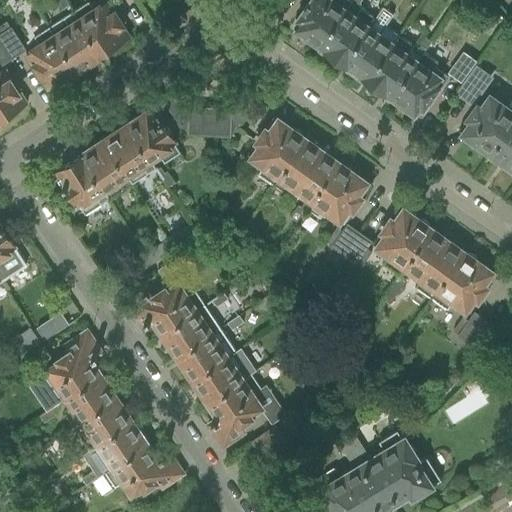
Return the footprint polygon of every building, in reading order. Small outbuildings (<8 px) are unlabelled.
[(64,0),(54,0),(61,10),(68,5),(64,0)] [(318,46),(318,47),(350,1),(348,0),(309,0),(296,20),(299,23),(295,29),(318,46)] [(319,49),(342,65),(374,19),(359,8),(355,14),(350,10),(356,0),(359,3),(361,0),(350,0),(350,1),(318,47),(319,49)] [(73,11),(101,55),(103,54),(107,55),(112,51),(113,47),(128,38),(128,37),(127,37),(121,27),(123,26),(114,12),(112,13),(105,2),(93,10),(88,1),(73,11)] [(374,19),(342,65),(366,82),(398,34),(384,24),(392,13),(390,11),(383,7),(374,19)] [(60,19),(48,27),(77,71),(101,55),(73,11),(72,12),(72,11),(68,14),(60,19)] [(6,22),(0,26),(0,40),(11,57),(23,49),(6,22)] [(77,71),(48,27),(33,37),(37,43),(28,49),(29,52),(25,54),(48,88),(46,89),(47,90),(64,79),(68,80),(73,77),(74,73),(77,71)] [(389,98),(390,98),(430,41),(429,41),(430,40),(425,36),(419,44),(422,46),(415,56),(409,52),(414,45),(398,34),(366,82),(389,98)] [(0,63),(11,57),(0,40),(0,63)] [(430,41),(390,98),(391,98),(415,114),(419,108),(423,111),(446,78),(443,76),(445,74),(435,67),(438,62),(423,52),(431,40),(430,40),(429,41),(430,41)] [(449,73),(460,80),(474,61),(462,53),(449,73)] [(0,117),(2,120),(4,119),(8,119),(13,116),(14,112),(27,104),(26,103),(25,104),(1,68),(0,69),(0,117)] [(458,92),(471,102),(489,77),(476,68),(458,92)] [(487,151),(490,153),(511,121),(511,106),(489,90),(481,103),(478,101),(458,130),(477,144),(478,148),(483,152),(487,151)] [(177,91),(164,99),(175,116),(187,133),(187,107),(177,91)] [(231,109),(230,135),(231,135),(243,119),(254,102),(242,94),(231,109)] [(187,107),(187,133),(201,134),(202,109),(189,108),(189,106),(187,107)] [(152,108),(126,125),(150,160),(151,162),(160,156),(164,162),(178,152),(174,145),(176,144),(172,137),(161,121),(159,122),(151,110),(152,110),(152,108)] [(215,135),(230,135),(231,109),(230,108),(230,110),(216,109),(215,135)] [(202,109),(201,134),(215,135),(216,109),(202,109)] [(257,175),(272,185),(306,139),(302,137),(302,133),(296,129),(292,130),(273,116),(244,157),(261,169),(257,175)] [(511,121),(490,153),(507,166),(508,170),(511,172),(511,121)] [(126,125),(103,140),(132,184),(155,169),(156,169),(151,162),(150,160),(126,125)] [(306,139),(272,185),(289,197),(293,192),(303,199),(305,200),(309,203),(338,162),(306,139)] [(103,140),(80,155),(108,199),(132,184),(103,140)] [(108,199),(80,155),(54,171),(55,173),(56,172),(64,184),(62,186),(76,208),(78,206),(84,215),(108,199)] [(305,209),(296,221),(296,222),(305,209),(321,220),(325,215),(341,226),(370,185),(350,171),(350,167),(344,163),(340,164),(338,162),(309,203),(305,208),(305,209)] [(156,169),(155,169),(167,188),(174,183),(167,171),(164,172),(160,166),(156,169)] [(298,205),(289,217),(296,221),(305,209),(305,208),(301,205),(300,207),(298,205)] [(398,273),(399,274),(431,228),(427,226),(427,222),(421,219),(418,219),(398,205),(370,245),(386,258),(383,262),(385,264),(385,265),(397,274),(398,273)] [(192,222),(180,230),(187,240),(198,233),(192,222)] [(0,281),(25,265),(24,264),(24,265),(14,248),(15,247),(1,225),(0,225),(0,281)] [(326,240),(343,253),(358,233),(347,225),(342,231),(336,227),(326,240)] [(431,228),(402,269),(407,273),(412,276),(419,281),(416,286),(431,297),(463,251),(431,228)] [(180,230),(162,242),(169,252),(187,240),(180,230)] [(358,233),(343,253),(361,265),(370,251),(364,247),(369,241),(358,233)] [(162,242),(144,254),(151,264),(169,252),(162,242)] [(463,251),(431,297),(448,309),(451,304),(466,315),(495,274),(475,260),(475,257),(469,253),(466,253),(463,251)] [(151,264),(144,254),(117,272),(124,282),(151,264)] [(165,265),(157,270),(164,280),(172,275),(165,265)] [(394,283),(383,298),(389,303),(405,281),(402,279),(404,275),(401,272),(400,274),(394,283)] [(149,290),(128,304),(135,315),(144,309),(161,333),(197,308),(197,307),(205,301),(195,286),(187,292),(178,279),(153,295),(149,290)] [(216,298),(212,301),(214,304),(214,303),(216,306),(227,299),(223,292),(215,297),(216,298)] [(197,308),(161,333),(176,357),(219,327),(204,304),(197,308)] [(300,307),(283,319),(289,328),(309,314),(300,307)] [(452,330),(470,343),(485,321),(474,313),(469,322),(461,316),(452,330)] [(238,315),(227,323),(232,329),(243,322),(238,315)] [(471,343),(463,354),(475,362),(482,351),(489,357),(499,343),(491,338),(497,330),(485,321),(470,343),(471,343)] [(219,327),(176,357),(192,380),(235,350),(219,327)] [(47,387),(57,403),(101,374),(92,360),(101,354),(86,332),(65,346),(69,352),(43,369),(53,384),(47,387)] [(235,350),(192,380),(207,403),(254,371),(256,370),(240,348),(235,351),(235,350)] [(211,421),(207,423),(214,432),(222,445),(239,434),(243,431),(239,425),(255,414),(253,413),(263,406),(274,422),(289,412),(269,382),(263,386),(254,371),(207,403),(217,417),(211,421)] [(63,411),(73,426),(116,397),(101,374),(57,403),(58,403),(64,400),(69,407),(63,411)] [(79,435),(89,449),(132,420),(116,397),(73,426),(79,423),(85,431),(79,435)] [(55,411),(61,407),(59,403),(42,414),(46,421),(57,414),(55,411)] [(91,470),(96,477),(104,471),(147,443),(132,420),(89,449),(81,454),(91,470)] [(73,435),(72,433),(76,430),(73,426),(57,438),(61,444),(73,435)] [(252,441),(261,455),(283,440),(274,427),(252,441)] [(356,436),(349,441),(389,506),(410,493),(412,497),(416,495),(419,496),(426,492),(427,488),(440,479),(430,462),(426,456),(418,460),(403,435),(401,436),(397,429),(378,441),(383,447),(368,456),(356,436)] [(336,468),(317,479),(323,488),(322,489),(326,495),(318,500),(325,511),(333,511),(334,511),(333,511),(378,511),(389,506),(349,441),(342,445),(356,468),(341,477),(336,468)] [(147,443),(104,471),(114,487),(120,483),(130,498),(141,490),(142,491),(156,481),(160,487),(181,473),(166,451),(157,457),(147,443)] [(96,477),(91,470),(80,478),(84,485),(96,477)] [(22,502),(13,509),(14,511),(24,511),(27,510),(22,502)]
